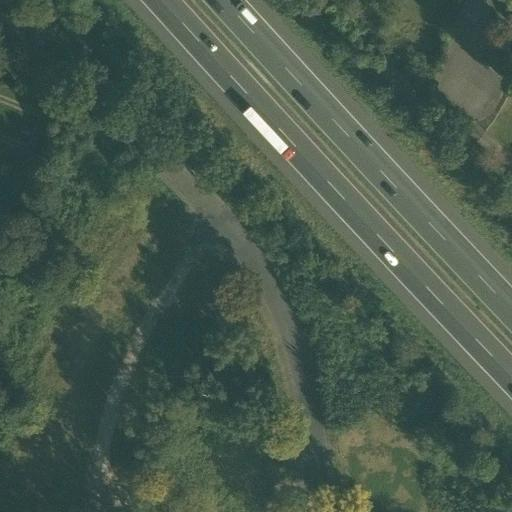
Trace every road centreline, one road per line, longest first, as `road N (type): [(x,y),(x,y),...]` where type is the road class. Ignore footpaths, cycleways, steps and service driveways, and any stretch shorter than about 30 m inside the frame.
road 1 (motorway): [(160,0),(511,378)]
road 2 (motorway): [(511,311),(224,0)]
road 3 (unknown): [(102,508),(116,414),(133,370),(224,226)]
